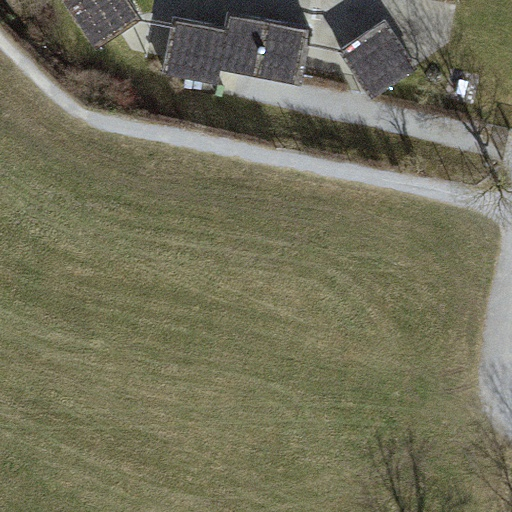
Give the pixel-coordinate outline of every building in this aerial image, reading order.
[(141,21),(127,0),(67,0),(63,3),(95,52),(121,35),(141,21)] [(240,74),(250,20),(241,18),(232,16),(229,30),(222,70),(231,72),(240,74)] [(222,70),(229,30),(176,20),(169,58),(167,72),(220,82),(222,70)] [(250,20),(240,74),(300,85),(302,73),(310,31),(250,20)] [(386,22),(342,52),(366,87),(373,97),(417,67),(386,22)]
